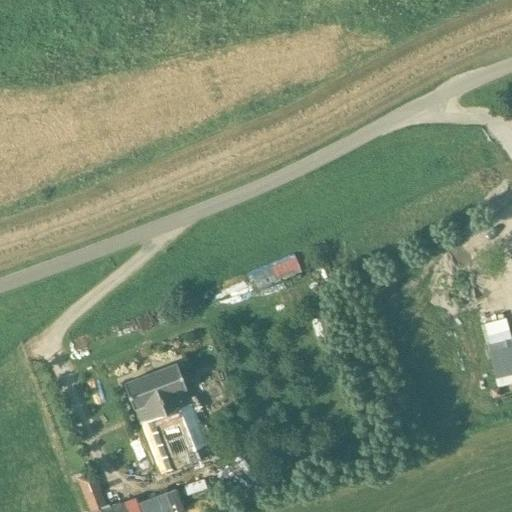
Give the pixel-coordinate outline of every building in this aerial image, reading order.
[(259,294),(305,269),(296,252),(250,277),(259,294)] [(250,279),(225,287),(231,307),(257,299),(250,279)] [(485,343),(488,352),(511,346),(509,337),(485,343)] [(186,387),(176,362),(124,382),(133,408),(135,407),(161,474),(210,455),(184,388),(186,387)] [(193,372),(206,405),(228,396),(215,364),(193,372)] [(511,373),(495,378),(497,387),(511,383),(511,373)] [(260,453),(243,448),(227,465),(234,482),(250,487),(267,470),(260,453)] [(203,479),(185,486),(188,494),(206,488),(203,479)] [(89,511),(86,511),(123,511),(120,500),(104,506),(89,511)]
